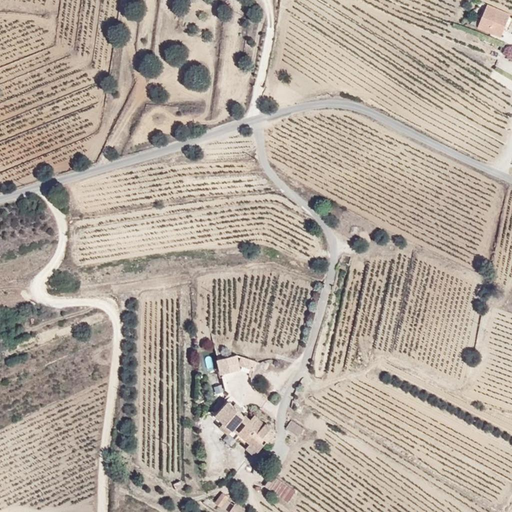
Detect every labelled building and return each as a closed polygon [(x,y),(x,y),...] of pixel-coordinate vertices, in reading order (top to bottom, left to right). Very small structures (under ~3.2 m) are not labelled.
[(511,18),(511,14),(491,6),(481,30),(503,39),(511,18)] [(196,89),(209,77),(196,64),(184,76),(196,89)] [(217,362),(222,377),(242,370),(237,356),(217,362)] [(214,387),(215,395),(224,393),(222,385),(214,387)] [(262,466),(287,432),(261,413),(256,420),(233,403),(220,421),(241,437),(252,445),(246,454),(262,466)] [(303,438),(308,430),(296,421),(291,429),(303,438)] [(282,478),(276,474),(267,488),(274,493),(292,504),(301,490),(282,478)] [(226,494),(219,504),(226,509),(234,499),(226,494)]
